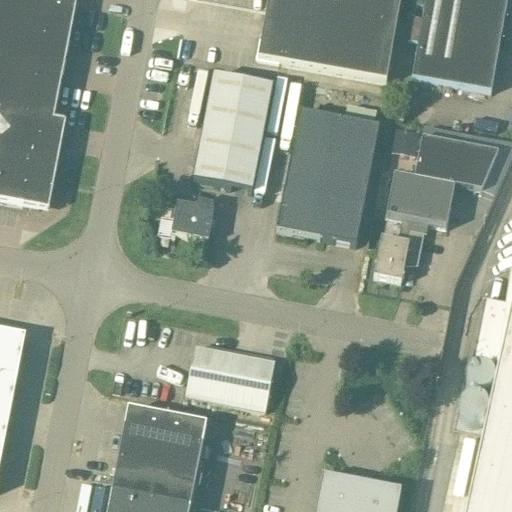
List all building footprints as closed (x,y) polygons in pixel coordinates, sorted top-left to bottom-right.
[(21,0),(0,0),(0,55),(64,68),(76,10),(21,0)] [(402,0),(268,0),(268,5),(398,28),(402,0)] [(426,0),(411,84),(491,98),(508,0),(426,0)] [(398,28),(268,5),(266,15),(257,65),(387,88),(398,28)] [(64,68),(0,55),(0,115),(1,116),(34,123),(53,126),(64,68)] [(193,188),(252,199),(273,93),(214,81),(193,188)] [(34,123),(1,116),(0,119),(0,206),(17,210),(34,123)] [(379,133),(342,126),(299,118),(276,237),(356,252),(379,133)] [(65,129),(53,126),(34,123),(17,210),(48,216),(65,129)] [(396,134),(391,157),(415,162),(419,138),(396,134)] [(394,181),(386,222),(446,234),(454,193),(481,198),(499,159),(422,144),(414,185),(394,181)] [(178,228),(175,240),(208,246),(214,215),(213,215),(214,209),(197,206),(196,212),(177,208),(173,227),(178,228)] [(373,283),(383,285),(401,288),(405,264),(418,267),(424,239),(410,237),(407,249),(381,244),(373,283)] [(511,511),(511,286),(511,287),(506,311),(484,306),(470,368),(498,374),(467,511),(511,511)] [(0,470),(3,456),(11,413),(18,377),(25,341),(0,336),(0,470)] [(195,354),(186,402),(265,418),(275,369),(195,354)] [(190,511),(206,430),(128,415),(108,511),(190,511)] [(397,511),(401,496),(322,481),(316,511),(397,511)]
